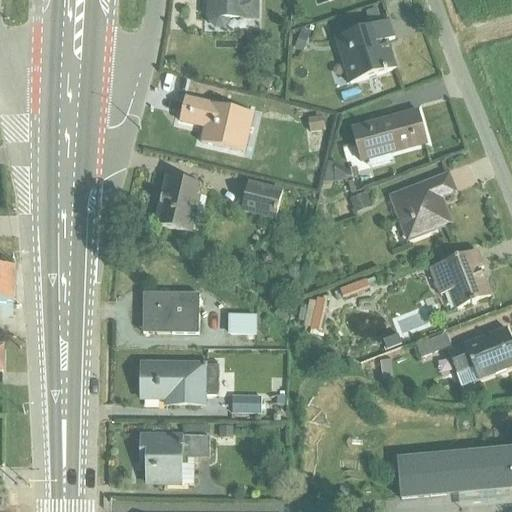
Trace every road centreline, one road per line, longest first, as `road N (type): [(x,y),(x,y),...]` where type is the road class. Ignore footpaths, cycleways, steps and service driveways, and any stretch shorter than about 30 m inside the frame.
road 1 (primary): [(61,511),(69,121)]
road 2 (unknown): [(61,509),(367,511)]
road 3 (unclassified): [(431,0),(511,197)]
road 4 (unclassified): [(155,0),(131,93),(109,114),(69,121)]
road 5 (primary): [(69,121),(76,0)]
